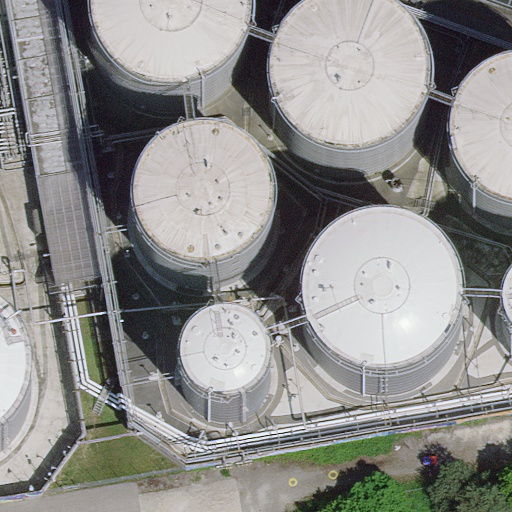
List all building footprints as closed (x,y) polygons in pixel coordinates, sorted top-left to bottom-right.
[(106,0),(100,16),(101,51),(111,73),(137,98),(161,108),(187,109),(216,98),(240,76),(253,47),(252,15),(246,0),(106,0)] [(356,17),(328,21),(303,36),(284,59),(274,96),(278,120),(291,146),(313,166),(335,176),(359,179),(390,171),(415,153),(431,127),(437,96),(429,64),(410,37),(386,23),(356,17)] [(511,88),(495,93),(472,115),(460,143),(462,179),(474,203),(496,222),(511,228),(511,88)] [(268,177),(246,159),(215,151),(183,158),(158,178),(145,202),(143,226),(149,251),(164,273),(183,286),(207,293),(229,291),(256,279),(272,262),(284,232),(281,200),(268,177)] [(445,260),(414,243),(376,241),(349,251),(327,272),(313,301),(311,322),(320,356),(338,379),(366,395),(401,399),(429,389),(452,370),(467,341),(470,315),(461,281),(445,260)] [(0,457),(5,455),(28,432),(39,403),(39,373),(28,344),(9,323),(0,318),(0,457)] [(246,336),(227,335),(204,344),(188,368),(189,393),(199,412),(213,422),(233,426),(254,421),(269,409),(278,390),(277,367),(266,349),(246,336)]
